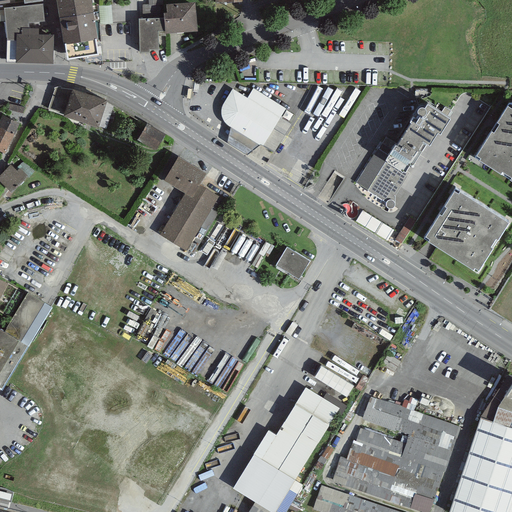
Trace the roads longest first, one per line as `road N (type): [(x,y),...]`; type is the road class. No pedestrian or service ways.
road 1 (primary): [(511,341),(152,108)]
road 2 (residential): [(152,108),(185,63),(248,39)]
